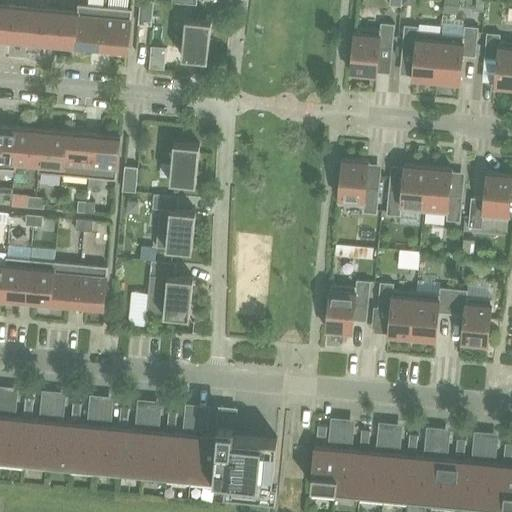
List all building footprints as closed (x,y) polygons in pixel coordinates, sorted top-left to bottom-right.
[(140,0),(138,23),(152,24),(154,0),(140,0)] [(445,0),(444,12),(456,12),(456,0),(445,0)] [(27,41),(30,5),(6,3),(3,39),(27,41)] [(78,3),(77,10),(54,8),(51,43),(75,46),(79,3),(78,3)] [(101,48),(105,5),(79,3),(75,46),(101,48)] [(54,8),(30,5),(27,41),(51,43),(54,8)] [(105,5),(101,48),(128,51),(132,8),(105,5)] [(443,15),(441,33),(436,80),(460,82),(463,55),(476,56),(479,26),(465,25),(463,24),(463,20),(447,18),(447,15),(443,15)] [(186,17),(182,56),(208,58),(212,19),(186,17)] [(380,28),(355,25),(351,72),(377,74),(379,47),(393,48),(395,23),(381,22),(380,28)] [(413,77),(436,80),(441,33),(418,31),(418,25),(404,24),(402,49),(415,50),(413,77)] [(511,86),(511,40),(500,39),(501,33),(487,32),(484,57),(498,58),(495,85),(511,86)] [(164,67),(166,46),(154,45),(152,66),(164,67)] [(19,126),(0,123),(0,167),(15,169),(19,126)] [(38,171),(39,171),(43,128),(19,126),(15,169),(16,169),(17,161),(39,164),(38,171)] [(67,130),(43,128),(39,171),(63,173),(67,130)] [(63,173),(89,176),(93,133),(67,130),(63,173)] [(120,135),(93,133),(89,176),(116,178),(120,135)] [(170,180),(196,182),(200,143),(174,140),(170,180)] [(379,187),(366,186),(369,159),(343,156),(338,203),(364,205),(363,211),(377,212),(379,187)] [(402,189),(389,188),(387,213),(401,215),(401,209),(424,211),(428,164),(405,162),(402,189)] [(136,191),(139,166),(125,164),(123,189),(136,191)] [(452,167),(428,164),(424,211),(447,213),(447,219),(461,220),(463,195),(450,194),(452,167)] [(511,191),(511,172),(487,170),(484,197),(471,196),(468,226),(482,227),(483,216),(509,219),(511,192),(511,191)] [(156,245),(193,249),(196,210),(178,208),(179,195),(154,192),(153,207),(160,208),(156,245)] [(36,207),(37,195),(28,195),(27,206),(36,207)] [(37,195),(36,207),(44,207),(45,196),(37,195)] [(86,211),(87,200),(78,199),(77,210),(86,211)] [(95,201),(87,200),(86,211),(94,212),(95,201)] [(26,213),(25,224),(34,225),(35,214),(26,213)] [(44,215),(35,214),(34,225),(43,226),(44,215)] [(76,229),(84,230),(85,218),(77,218),(76,229)] [(94,219),(85,218),(84,230),(93,230),(94,219)] [(474,254),(475,239),(463,238),(462,253),(474,254)] [(374,247),(361,246),(359,257),(373,258),(374,247)] [(31,258),(7,255),(3,298),(27,300),(31,258)] [(50,302),(54,260),(31,258),(27,300),(50,302)] [(164,313),(190,316),(194,276),(180,275),(176,275),(177,261),(152,259),(150,274),(148,312),(164,313)] [(81,262),(54,260),(50,302),(77,305),(81,262)] [(108,265),(81,262),(77,305),(104,308),(108,265)] [(331,282),(327,328),(353,331),(354,316),(367,317),(371,280),(357,278),(356,284),(331,282)] [(412,336),(417,290),(394,288),(394,282),(380,281),(378,306),(391,307),(389,334),(412,336)] [(439,311),(452,313),(454,288),(440,286),(440,292),(417,290),(412,336),(436,339),(439,311)] [(454,288),(452,313),(465,314),(462,341),(488,344),(492,297),(467,295),(468,289),(454,288)] [(26,396),(25,406),(33,407),(34,397),(26,396)] [(73,400),(72,411),(81,411),(82,401),(73,400)] [(120,415),(129,416),(130,406),(121,405),(120,415)] [(219,435),(215,475),(226,477),(225,488),(265,492),(269,493),(272,493),(277,493),(279,477),(274,477),(278,437),(276,436),(235,433),(235,432),(235,426),(233,425),(233,418),(236,419),(236,416),(235,416),(236,406),(234,406),(233,415),(233,417),(222,416),(223,405),(221,405),(220,414),(218,414),(218,417),(221,417),(220,424),(217,424),(216,435),(219,435)] [(25,406),(24,417),(28,417),(32,417),(33,407),(25,406)] [(168,420),(177,421),(177,410),(169,409),(168,420)] [(72,411),(71,421),(76,421),(80,422),(81,411),(72,411)] [(0,442),(0,454),(24,457),(28,417),(24,417),(3,414),(0,442)] [(120,415),(119,426),(123,426),(128,426),(129,416),(120,415)] [(32,417),(28,417),(24,457),(48,460),(52,419),(32,417)] [(48,460),(72,462),(76,421),(71,421),(52,419),(48,460)] [(168,420),(167,430),(171,430),(176,431),(177,421),(168,420)] [(80,422),(76,421),(72,462),(96,464),(100,424),(80,422)] [(96,464),(120,466),(123,426),(119,426),(100,424),(96,464)] [(327,425),(319,424),(318,435),(326,436),(327,425)] [(147,428),(128,426),(123,426),(120,466),(143,469),(147,428)] [(167,471),(171,430),(167,430),(147,428),(143,469),(167,471)] [(362,428),(361,438),(370,439),(371,428),(362,428)] [(167,471),(191,473),(195,433),(176,431),(171,430),(167,471)] [(409,443),(417,443),(418,433),(410,432),(409,443)] [(195,433),(191,473),(215,475),(219,435),(216,435),(202,433),(195,433)] [(457,447),(465,448),(466,438),(458,437),(457,447)] [(361,438),(360,448),(364,449),(369,449),(370,439),(361,438)] [(409,443),(408,453),(412,453),(416,454),(417,443),(409,443)] [(312,485),(336,487),(340,447),(316,444),(312,485)] [(360,489),(364,449),(360,448),(340,447),(336,487),(360,489)] [(457,447),(456,458),(460,458),(464,458),(465,448),(457,447)] [(388,451),(369,449),(364,449),(360,489),(384,491),(388,451)] [(384,491),(408,494),(412,453),(408,453),(388,451),(384,491)] [(511,452),(504,452),(503,462),(508,463),(511,463),(511,461),(511,452)] [(412,453),(408,494),(432,496),(436,456),(416,454),(412,453)] [(456,498),(460,458),(456,458),(436,456),(432,496),(456,498)] [(456,498),(480,501),(484,460),(464,458),(460,458),(456,498)] [(504,503),(508,463),(503,462),(484,460),(480,501),(504,503)] [(215,475),(214,487),(225,488),(226,477),(215,475)]
